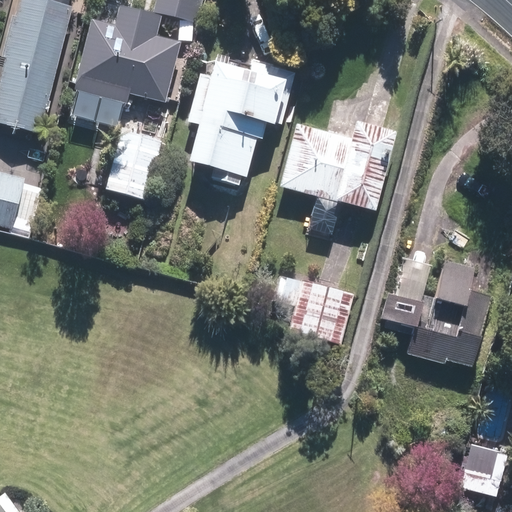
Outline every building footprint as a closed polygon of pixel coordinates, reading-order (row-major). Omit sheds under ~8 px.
[(0,72),(0,127),(38,136),(42,117),(46,118),(49,104),(47,104),(68,11),(19,0),(14,21),(9,20),(0,61),(0,62),(2,63),(0,72)] [(70,93),(124,107),(127,97),(163,106),(177,45),(87,23),(70,93)] [(207,182),(236,190),(239,181),(244,182),(254,141),(257,142),(261,128),(269,130),(271,125),(280,127),(293,76),(249,65),(246,75),(209,65),(205,79),(197,76),(184,126),(194,128),(184,166),(210,173),(207,182)] [(276,190),(372,215),(393,135),(351,125),(347,141),(293,127),(276,190)] [(102,192),(144,202),(159,144),(117,134),(102,192)] [(0,228),(28,235),(39,190),(20,186),(22,181),(0,175),(0,228)] [(443,363),(468,370),(487,300),(464,294),(471,271),(442,264),(423,332),(412,329),(428,271),(399,263),(390,298),(386,296),(379,323),(411,331),(404,357),(442,367),(443,363)] [(285,335),(340,348),(352,296),(278,278),(272,304),(291,309),(285,335)] [(474,413),(484,416),(489,394),(480,392),(474,413)] [(463,473),(498,483),(505,460),(470,450),(463,473)] [(0,511),(20,511),(4,491),(0,494),(0,511)]
